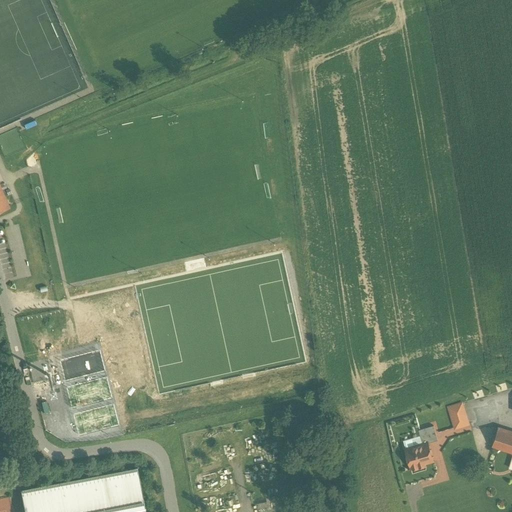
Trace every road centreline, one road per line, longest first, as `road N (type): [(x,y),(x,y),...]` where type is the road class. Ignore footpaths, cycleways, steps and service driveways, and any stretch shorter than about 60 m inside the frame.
road 1 (track): [(383,0),(40,140),(23,151),(20,173)]
road 2 (residential): [(172,511),(164,467),(151,450),(58,454),(43,445),(8,318)]
